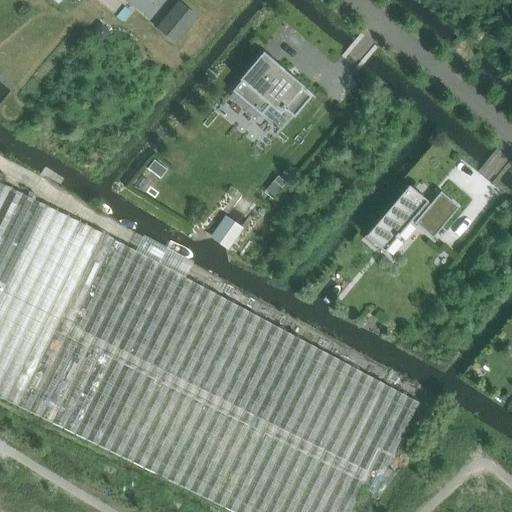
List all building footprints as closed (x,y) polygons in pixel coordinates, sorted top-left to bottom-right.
[(156,26),(175,41),(196,16),(178,0),(156,26)] [(285,70),(284,69),(283,70),(274,63),(272,64),(262,55),(240,82),(231,91),(260,116),(262,114),(269,106),(279,114),(282,111),(283,111),(284,110),(292,117),(293,118),(311,97),(301,88),(295,83),(288,79),(282,74),(284,71),(285,70)] [(147,169),(159,178),(166,170),(153,161),(147,169)] [(7,178),(3,185),(11,189),(12,190),(16,182),(7,178)] [(0,398),(128,461),(230,511),(349,511),(362,486),(373,494),(378,498),(395,474),(386,467),(418,402),(216,297),(12,190),(11,189),(3,185),(0,183),(0,398)] [(408,185),(365,236),(384,252),(408,223),(430,241),(457,208),(439,192),(430,203),(408,185)]
